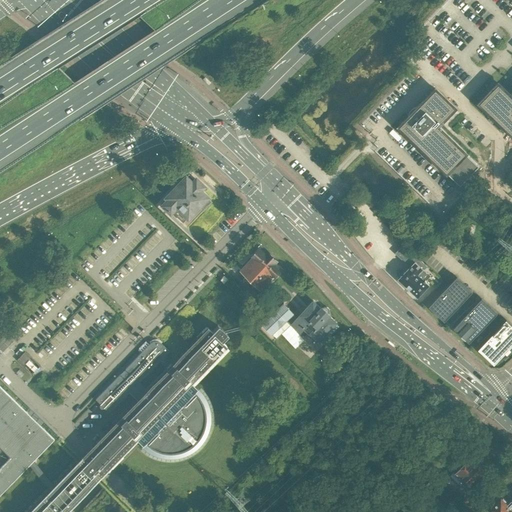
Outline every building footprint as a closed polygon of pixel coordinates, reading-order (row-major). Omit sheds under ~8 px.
[(511,134),(511,96),(510,95),(499,84),(480,103),(511,134)] [(438,126),(456,108),(436,89),(420,106),(422,108),(418,112),(417,111),(413,115),(415,116),(411,120),(409,118),(400,127),(461,186),(480,167),(438,126)] [(195,180),(191,177),(187,182),(184,179),(186,178),(185,177),(167,197),(168,198),(162,205),(170,213),(172,211),(183,222),(186,218),(187,218),(199,206),(203,210),(211,202),(207,198),(207,197),(200,190),(203,187),(202,187),(203,186),(196,179),(195,180)] [(431,276),(424,270),(428,266),(404,244),(403,246),(396,253),(411,267),(406,272),(403,269),(401,269),(398,272),(398,275),(401,277),(399,279),(418,297),(430,285),(426,281),(431,276)] [(434,244),(429,250),(432,253),(438,247),(434,244)] [(241,270),(247,275),(243,279),(244,280),(243,280),(243,281),(244,282),(250,288),(251,288),(252,288),(253,288),(257,284),(263,290),(282,270),(275,263),(277,261),(269,254),(267,256),(260,250),(241,270)] [(502,288),(511,278),(506,274),(497,284),(502,288)] [(429,306),(445,321),(465,299),(449,284),(429,306)] [(322,308),(315,302),(314,301),(302,315),(293,324),(301,332),(304,329),(311,335),(313,333),(321,341),(337,322),(336,321),(336,322),(329,315),(330,314),(330,313),(330,310),(327,307),(324,307),(323,308),(323,307),(322,308)] [(273,334),(294,314),(284,303),(263,323),(273,334)] [(475,306),(455,328),(471,343),(491,321),(475,306)] [(479,350),(495,365),(511,347),(511,323),(508,320),(479,350)] [(65,511),(94,482),(100,477),(109,467),(136,439),(141,444),(142,445),(143,445),(144,446),(144,447),(145,447),(146,448),(147,448),(148,449),(149,450),(150,450),(151,451),(152,451),(153,452),(154,452),(155,453),(156,453),(157,453),(158,454),(159,454),(160,454),(161,454),(162,455),(163,455),(164,455),(165,455),(166,455),(167,455),(168,455),(169,455),(170,455),(171,455),(172,455),(173,455),(174,455),(175,455),(176,455),(177,455),(178,454),(179,454),(180,454),(181,453),(182,453),(183,453),(184,452),(185,452),(186,451),(187,451),(188,451),(188,450),(189,450),(190,449),(191,449),(192,448),(193,447),(194,446),(195,446),(196,445),(196,444),(197,444),(198,443),(198,442),(199,442),(200,441),(200,440),(201,439),(201,438),(202,438),(202,437),(203,436),(203,435),(204,434),(204,433),(205,433),(205,432),(206,431),(206,430),(206,429),(207,428),(207,427),(207,426),(207,425),(208,424),(208,423),(208,422),(208,421),(208,420),(208,419),(208,418),(208,417),(208,416),(208,415),(208,414),(208,413),(208,412),(208,411),(208,410),(208,409),(208,408),(207,407),(207,406),(207,405),(207,404),(206,403),(206,402),(206,401),(205,400),(205,399),(204,398),(204,397),(203,396),(203,395),(202,394),(201,393),(200,392),(200,391),(199,390),(198,390),(198,389),(197,388),(196,387),(191,382),(220,352),(227,346),(222,341),(228,335),(218,325),(212,331),(207,326),(181,352),(89,448),(79,457),(76,460),(53,484),(48,489),(25,511),(65,511)] [(0,326),(0,349),(3,352),(14,340),(0,326)] [(104,408),(109,412),(169,351),(161,343),(158,341),(155,341),(152,341),(150,343),(96,399),(101,404),(100,405),(100,406),(100,407),(101,408),(102,408),(103,408),(104,408)] [(24,352),(17,359),(23,365),(30,358),(24,352)] [(23,374),(19,370),(15,373),(20,378),(23,374)] [(47,476),(46,476),(33,460),(54,439),(0,386),(0,494),(29,465),(42,481),(48,488),(48,489),(53,484),(48,478),(47,476)] [(468,486),(484,469),(478,464),(480,462),(474,456),(456,474),(454,473),(451,476),(458,483),(461,480),(468,486)] [(432,502),(437,497),(429,490),(422,497),(428,503),(431,500),(432,502)] [(509,501),(502,495),(499,495),(497,497),(497,500),(488,508),(486,507),(481,511),(511,511),(511,499),(509,501)]
